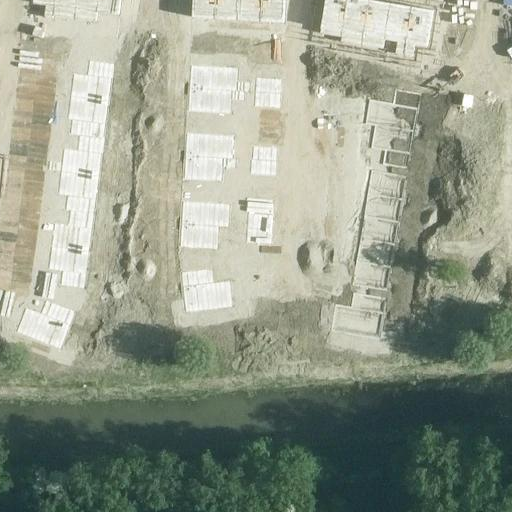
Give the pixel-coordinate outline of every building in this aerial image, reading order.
[(34,0),(33,5),(46,7),(45,19),(55,21),(55,18),(54,18),(56,0),(34,0)] [(56,0),(54,18),(55,18),(76,20),(78,0),(56,0)] [(78,0),(76,20),(98,23),(99,14),(100,0),(78,0)] [(100,0),(99,14),(121,17),(123,0),(100,0)] [(193,0),(192,19),(216,21),(217,0),(193,0)] [(217,0),(216,21),(239,22),(240,0),(217,0)] [(240,0),(239,22),(262,23),(263,0),(240,0)] [(263,0),(262,23),(285,25),(286,0),(263,0)] [(325,0),(320,35),(341,39),(342,39),(348,0),(325,0)] [(341,39),(340,44),(363,47),(370,0),(348,0),(342,39),(341,39)] [(373,0),(370,0),(363,47),(385,51),(386,41),(385,41),(392,3),(373,0)] [(392,3),(385,41),(386,41),(397,43),(395,56),(405,57),(413,6),(392,3)] [(413,6),(405,57),(414,59),(416,47),(429,49),(435,10),(413,6)] [(44,34),(43,46),(51,47),(52,35),(44,34)] [(52,35),(51,47),(59,48),(60,36),(52,35)] [(83,39),(81,51),(91,53),(93,41),(83,39)] [(93,41),(91,53),(101,54),(103,42),(93,41)] [(216,42),(205,43),(205,53),(217,52),(216,42)] [(228,42),(216,42),(217,52),(228,52),(228,42)] [(273,44),(261,45),(262,55),(273,54),(273,44)] [(261,45),(250,45),(250,55),(262,55),(261,45)] [(330,60),(328,72),(338,73),(340,62),(330,60)] [(73,74),(70,97),(110,102),(115,65),(89,61),(87,76),(73,74)] [(340,62),(338,73),(348,75),(350,63),(340,62)] [(190,66),(188,89),(246,93),(250,94),(251,83),(239,82),(239,69),(190,66)] [(373,67),(371,79),(379,80),(381,68),(373,67)] [(381,68),(379,80),(387,82),(389,70),(381,68)] [(402,72),(400,84),(408,85),(410,73),(402,72)] [(256,79),(255,93),(281,95),(282,80),(256,79)] [(29,82),(29,93),(43,93),(43,83),(29,82)] [(188,89),(187,113),(232,115),(233,102),(245,103),(246,93),(188,89)] [(370,101),(366,125),(376,127),(376,126),(415,132),(421,95),(396,91),(393,105),(370,101)] [(29,93),(28,103),(42,104),(43,93),(29,93)] [(255,93),(254,108),(280,109),(281,95),(255,93)] [(70,97),(67,121),(71,121),(69,136),(79,137),(105,140),(110,102),(70,97)] [(340,113),(339,121),(353,122),(353,113),(340,113)] [(339,121),(339,129),(352,130),(353,122),(339,121)] [(376,127),(372,149),(386,152),(383,166),(409,170),(415,132),(376,126),(376,127)] [(186,134),(184,157),(234,160),(234,159),(235,137),(186,134)] [(49,161),(48,172),(60,173),(60,172),(100,178),(105,140),(79,137),(77,151),(63,149),(61,163),(49,161)] [(252,147),(251,161),(277,163),(278,148),(252,147)] [(184,157),(183,181),(223,183),(224,169),(236,170),(237,159),(234,159),(234,160),(184,157)] [(20,159),(20,169),(34,170),(34,159),(20,159)] [(251,161),(250,176),(276,177),(277,163),(251,161)] [(20,169),(19,179),(33,180),(34,170),(20,169)] [(60,173),(57,194),(67,195),(64,212),(69,213),(69,212),(95,215),(100,178),(60,172),(60,173)] [(372,172),(368,195),(403,201),(407,178),(372,172)] [(338,182),(337,190),(349,192),(350,184),(338,182)] [(337,190),(335,198),(347,200),(349,192),(337,190)] [(368,195),(364,218),(400,224),(403,201),(368,195)] [(182,202),(180,225),(220,228),(220,229),(230,229),(231,205),(182,202)] [(54,224),(50,247),(90,253),(95,215),(69,212),(69,213),(67,226),(54,224)] [(248,215),(247,229),(273,231),(274,216),(248,215)] [(364,218),(360,240),(396,246),(400,224),(364,218)] [(180,225),(179,249),(219,251),(220,229),(220,228),(180,225)] [(331,227),(329,235),(341,237),(343,229),(331,227)] [(247,229),(246,244),(272,245),(273,231),(247,229)] [(9,235),(9,246),(24,246),(24,236),(9,235)] [(329,235),(328,243),(340,245),(341,237),(329,235)] [(360,240),(357,263),(392,269),(396,246),(360,240)] [(9,246),(9,256),(23,257),(24,246),(9,246)] [(50,247),(47,271),(61,273),(60,287),(85,290),(90,253),(50,247)] [(357,263),(353,286),(388,292),(392,269),(357,263)] [(213,269),(180,273),(184,314),(187,314),(189,330),(221,326),(219,310),(234,309),(231,281),(215,283),(213,269)] [(323,272),(322,280),(334,282),(335,274),(323,272)] [(320,312),(317,330),(332,332),(332,333),(380,341),(387,300),(354,294),(352,308),(336,306),(335,314),(320,312)] [(25,308),(15,333),(52,348),(67,309),(45,300),(40,314),(25,308)]
